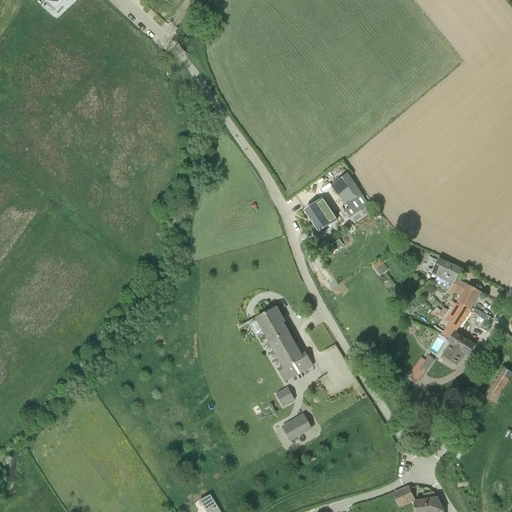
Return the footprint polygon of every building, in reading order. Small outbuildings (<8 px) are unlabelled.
[(349,219),(358,213),(369,206),(348,177),(333,187),(349,209),(345,212),(349,219)] [(304,211),(313,224),(329,213),(321,200),(304,211)] [(340,249),(335,243),(330,247),(335,253),(340,249)] [(458,277),(461,270),(439,259),(438,261),(429,257),(423,270),(431,275),(434,268),(441,271),(434,284),(447,290),(452,279),(456,281),(458,277)] [(382,262),(372,269),(378,277),(388,270),(382,262)] [(462,296),(468,287),(456,281),(452,279),(447,290),(449,291),(449,293),(453,295),(453,294),(462,296)] [(426,289),(423,292),(420,295),(422,297),(423,296),(424,297),(429,292),(431,295),(436,290),(431,285),(426,289)] [(458,303),(470,310),(475,302),(480,292),(468,286),(468,287),(462,296),(458,303)] [(399,303),(404,307),(409,301),(404,297),(399,303)] [(470,311),(470,310),(458,303),(456,305),(454,308),(447,320),(451,322),(443,335),(450,340),(455,333),(454,333),(458,327),(470,311)] [(444,317),(447,320),(454,308),(451,306),(448,310),(448,311),(444,317)] [(278,370),(284,381),(313,365),(306,354),(301,357),(280,319),(281,318),(276,308),(252,322),(251,325),(256,334),(259,334),(264,331),(271,343),(270,343),(283,367),(278,370)] [(444,317),(448,311),(443,308),(441,311),(438,315),(441,317),(443,318),(444,317)] [(476,323),(487,330),(492,321),(481,314),(476,323)] [(452,345),(444,357),(457,365),(465,353),(469,355),(475,346),(455,333),(450,340),(449,342),(452,345)] [(429,356),(419,370),(424,373),(433,359),(429,356)] [(480,397),(479,397),(490,405),(490,404),(501,411),(511,393),(511,362),(506,359),(501,368),(499,367),(480,397)] [(288,389),(276,395),(283,407),(295,400),(288,389)] [(304,416),(283,427),(291,441),(311,430),(304,416)] [(409,487),(393,494),(398,506),(414,499),(409,487)] [(443,511),(437,499),(436,499),(434,493),(424,494),(425,500),(414,502),(415,511),(443,511)] [(206,511),(219,511),(209,496),(199,501),(203,506),(206,511)]
